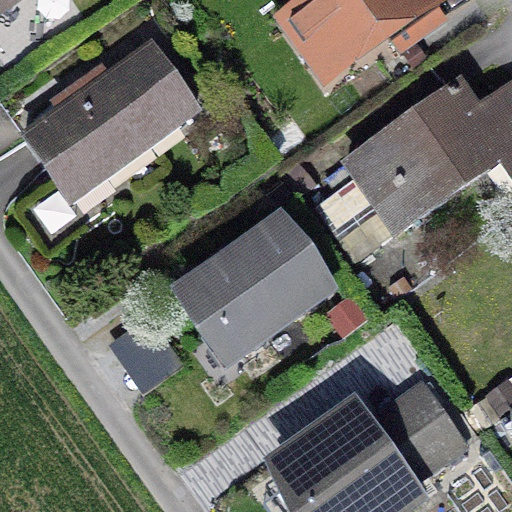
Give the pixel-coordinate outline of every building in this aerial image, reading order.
[(0,0),(0,10),(14,0),(0,0)] [(451,17),(440,0),(320,0),(292,19),(278,28),(325,99),(451,17)] [(280,0),(292,19),(320,0),(280,0)] [(204,117),(156,50),(29,141),(78,208),(204,117)] [(511,93),(483,115),(463,87),(348,171),(405,248),(503,176),(511,188),(511,93)] [(344,304),(285,222),(176,300),(235,382),(344,304)] [(374,423),(361,405),(264,477),(290,511),(433,511),(436,510),(424,494),(473,457),(421,388),(374,423)]
